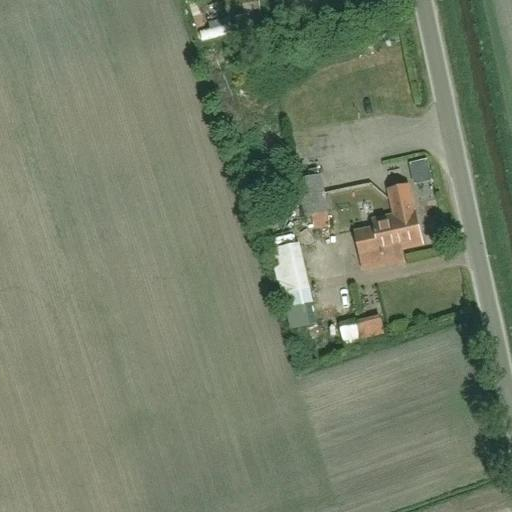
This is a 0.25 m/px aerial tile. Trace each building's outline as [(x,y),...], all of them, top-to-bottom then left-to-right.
[(201,33),(204,43),(219,39),(235,35),(229,18),(209,24),(211,30),(201,33)] [(295,181),(300,200),(288,203),(280,205),(284,223),(304,219),(304,215),(328,209),(320,175),(295,181)] [(414,210),(409,186),(389,190),(394,214),(391,215),(399,250),(423,245),(415,210),(414,210)] [(251,200),(257,198),(254,188),(248,190),(251,200)] [(399,250),(391,215),(372,219),(373,227),(354,231),(360,258),(399,250)] [(279,281),(286,309),(310,304),(304,275),(279,281)]
